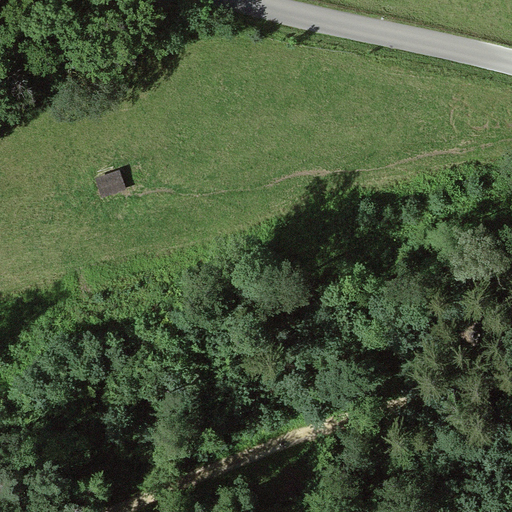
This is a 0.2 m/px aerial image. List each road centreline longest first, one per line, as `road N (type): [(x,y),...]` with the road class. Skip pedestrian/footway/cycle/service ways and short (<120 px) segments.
road 1 (track): [(511,377),(292,435),(120,511)]
road 2 (tertiary): [(248,0),(511,61)]
